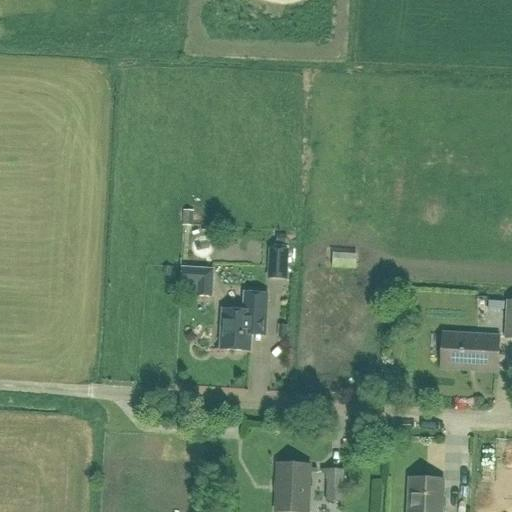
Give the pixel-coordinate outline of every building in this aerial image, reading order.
[(269,249),(268,279),(288,280),(289,250),(269,249)] [(181,283),(197,284),(196,295),(213,296),(214,270),(182,268),(181,283)] [(267,295),(244,293),(243,311),(222,310),(221,327),(224,327),(223,350),(250,352),(251,336),(265,337),(267,295)] [(497,372),(499,336),(443,333),(441,369),(497,372)] [(448,439),(447,511),(469,511),(470,439),(448,439)] [(278,465),(275,511),(308,511),(310,466),(278,465)] [(344,471),(328,470),(327,502),(342,503),(344,471)] [(439,511),(441,481),(412,480),(410,511),(439,511)]
